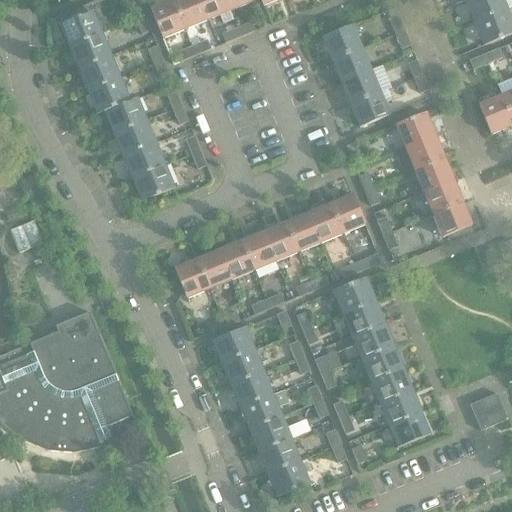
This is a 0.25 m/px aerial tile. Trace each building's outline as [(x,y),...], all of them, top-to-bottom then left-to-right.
[(198,0),(174,0),(172,1),(184,31),(207,21),(198,0)] [(224,0),(198,0),(207,21),(220,16),(224,26),(234,22),(230,12),(229,12),(224,0)] [(250,0),(224,0),(229,12),(252,3),(250,0)] [(502,0),(466,0),(465,1),(474,24),(507,11),(506,10),(511,7),(511,3),(510,0),(504,0),(503,1),(502,0)] [(162,40),(184,31),(172,1),(150,10),(162,40)] [(128,7),(134,21),(144,17),(138,3),(128,7)] [(511,23),(507,11),(474,24),(484,48),(511,36),(511,23)] [(91,12),(59,25),(69,48),(101,35),(109,31),(104,20),(96,24),(91,12)] [(150,32),(144,17),(134,21),(141,36),(150,32)] [(389,21),(395,35),(404,32),(398,17),(389,21)] [(251,23),(236,29),(240,38),(255,32),(251,23)] [(322,40),(331,62),(361,50),(352,27),(322,40)] [(225,44),(240,38),(236,29),(221,35),(225,44)] [(410,46),(404,32),(395,35),(401,50),(410,46)] [(69,48),(78,71),(110,57),(101,35),(69,48)] [(207,41),(191,47),(195,57),(210,50),(207,41)] [(147,51),(153,66),(162,62),(156,47),(147,51)] [(181,62),(195,57),(191,47),(177,53),(181,62)] [(331,62),(341,85),(371,72),(361,50),(331,62)] [(499,50),(484,56),(488,65),(502,59),(499,50)] [(484,56),(469,62),(473,71),(488,65),(484,56)] [(78,71),(87,93),(119,80),(110,57),(78,71)] [(407,65),(413,80),(423,76),(416,61),(407,65)] [(168,76),(162,62),(153,66),(159,80),(168,76)] [(341,85),(350,107),(380,94),(371,72),(341,85)] [(429,90),(423,76),(413,80),(419,94),(429,90)] [(104,113),(129,103),(119,80),(87,93),(97,116),(104,113)] [(380,94),(350,107),(359,129),(390,117),(385,105),(393,101),(389,91),(381,95),(380,94)] [(511,92),(501,97),(511,123),(511,92)] [(166,97),(172,112),(181,108),(175,93),(166,97)] [(491,137),(511,127),(511,123),(501,97),(479,106),(491,137)] [(129,103),(104,113),(114,136),(146,122),(137,100),(129,103)] [(187,122),(181,108),(172,112),(178,126),(187,122)] [(395,127),(405,150),(435,137),(425,115),(395,127)] [(114,136),(123,158),(155,145),(146,122),(114,136)] [(185,141),(191,156),(200,153),(194,137),(185,141)] [(405,150),(414,172),(444,160),(435,137),(405,150)] [(351,162),(360,158),(354,144),(345,147),(351,162)] [(123,158),(132,180),(165,167),(155,145),(123,158)] [(206,167),(200,153),(191,156),(197,170),(206,167)] [(414,172),(423,195),(453,182),(444,160),(414,172)] [(174,189),(165,167),(132,180),(141,203),(174,189)] [(358,178),(364,193),(373,189),(367,174),(358,178)] [(423,195),(432,217),(462,205),(453,182),(423,195)] [(379,203),(373,189),(364,193),(370,207),(379,203)] [(352,195),(330,204),(342,234),(364,225),(352,195)] [(330,204),(307,213),(320,243),(342,234),(330,204)] [(472,227),(462,205),(432,217),(442,239),(472,227)] [(307,213),(285,223),(297,252),(320,243),(307,213)] [(376,222),(383,238),(392,234),(385,219),(376,222)] [(43,244),(35,223),(12,231),(20,253),(43,244)] [(285,223),(263,232),(275,262),(297,252),(285,223)] [(263,232),(241,241),(253,271),(275,262),(263,232)] [(397,248),(392,234),(383,238),(388,252),(397,248)] [(241,241),(218,250),(230,280),(253,271),(241,241)] [(218,250),(196,260),(208,289),(230,280),(218,250)] [(376,255),(369,258),(372,268),(380,265),(376,255)] [(369,258),(355,264),(358,273),(372,268),(369,258)] [(186,299),(208,289),(196,260),(174,269),(186,299)] [(342,279),(358,273),(355,264),(339,270),(342,279)] [(307,276),(298,279),(301,286),(310,282),(307,276)] [(324,277),(310,282),(314,291),(327,286),(324,277)] [(332,294),(341,316),(374,303),(364,280),(332,294)] [(298,298),(314,291),(310,282),(301,286),(294,289),(298,298)] [(280,295),(265,301),(269,310),(284,304),(280,295)] [(254,316),(269,310),(265,301),(250,307),(254,316)] [(341,316),(350,338),(383,325),(374,303),(341,316)] [(235,312),(220,318),(224,328),(239,322),(235,312)] [(281,331),(291,327),(285,312),(275,316),(281,331)] [(0,357),(0,422),(3,426),(20,440),(20,441),(24,443),(45,451),(45,452),(50,453),(51,452),(72,454),(72,455),(77,455),(77,454),(99,448),(99,449),(102,448),(95,433),(132,417),(89,313),(55,328),(58,334),(0,357)] [(295,318),(301,332),(310,329),(304,314),(295,318)] [(210,334),(224,328),(220,318),(206,324),(210,334)] [(350,338),(359,361),(392,347),(383,325),(350,338)] [(301,332),(308,349),(317,345),(310,329),(301,332)] [(212,343),(221,365),(253,352),(244,330),(212,343)] [(287,346),(294,361),(303,357),(297,342),(287,346)] [(359,361),(369,383),(401,370),(392,347),(359,361)] [(221,365),(230,387),(262,374),(253,352),(221,365)] [(309,372),(303,357),(294,361),(300,376),(309,372)] [(314,362),(320,377),(329,373),(323,359),(314,362)] [(369,383),(378,405),(411,392),(401,370),(369,383)] [(335,388),(329,373),(320,377),(326,391),(335,388)] [(230,387),(239,410),(271,397),(262,374),(230,387)] [(306,391),(312,406),(322,402),(316,387),(306,391)] [(378,405),(387,428),(420,414),(411,392),(378,405)] [(480,431),(507,420),(496,395),(470,405),(480,431)] [(239,410),(248,432),(280,419),(271,397),(239,410)] [(328,416),(322,402),(312,406),(318,420),(328,416)] [(331,406),(338,422),(347,418),(340,402),(331,406)] [(429,437),(420,414),(387,428),(396,450),(429,437)] [(353,432),(347,418),(338,422),(344,436),(353,432)] [(248,432),(258,454),(290,441),(280,419),(248,432)] [(324,436),(330,450),(340,446),(334,432),(324,436)] [(258,454),(267,476),(299,463),(290,441),(258,454)] [(345,461),(340,446),(330,450),(336,465),(345,461)] [(357,465),(366,462),(360,447),(351,451),(357,465)] [(308,485),(299,463),(267,476),(276,499),(308,485)]
